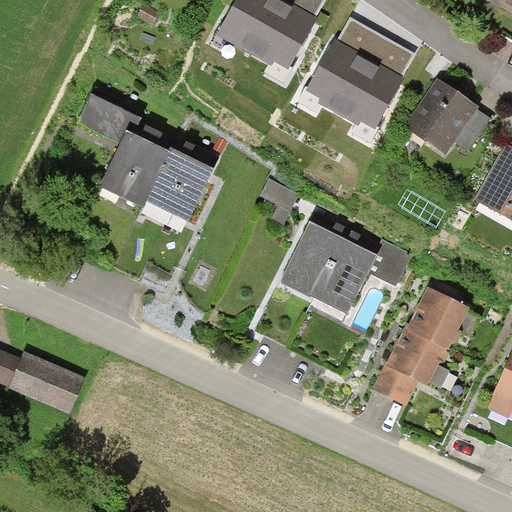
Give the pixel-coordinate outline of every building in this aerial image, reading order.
[(251,54),(280,0),(235,0),(219,30),(233,38),(230,43),(251,54)] [(314,15),(286,0),(280,0),(251,54),(272,65),(275,60),(288,68),(317,17),(314,15)] [(286,0),(314,15),(323,0),(286,0)] [(511,0),(492,0),(511,12),(511,0)] [(144,4),(137,17),(153,25),(160,12),(144,4)] [(350,17),(337,41),(369,58),(402,76),(415,52),(350,17)] [(338,114),(369,58),(337,41),(335,39),(306,91),(320,98),(318,103),(338,114)] [(402,76),(369,58),(338,114),(359,126),(362,121),(375,129),(404,78),(402,76)] [(477,109),(479,106),(437,78),(404,126),(446,154),(455,141),(477,109)] [(126,132),(134,136),(142,120),(91,95),(77,123),(121,144),(126,132)] [(490,118),(477,109),(455,141),(468,150),(490,118)] [(147,202),(170,154),(134,136),(126,132),(121,144),(100,187),(144,208),(147,202)] [(511,146),(507,143),(475,199),(511,219),(511,146)] [(172,150),(170,154),(147,202),(188,222),(214,171),(172,150)] [(300,194),(269,179),(260,196),(279,205),(272,219),(284,225),(300,194)] [(310,224),(281,281),(348,314),(369,273),(396,287),(413,255),(383,239),(374,256),(310,224)] [(408,327),(407,331),(446,351),(448,352),(470,309),(428,288),(408,327)] [(407,331),(408,327),(406,326),(385,367),(418,383),(428,388),(446,351),(407,331)] [(21,361),(0,351),(0,384),(67,414),(81,381),(23,355),(21,361)] [(511,409),(511,355),(488,409),(508,418),(511,409)] [(405,407),(418,383),(385,367),(373,391),(405,407)]
